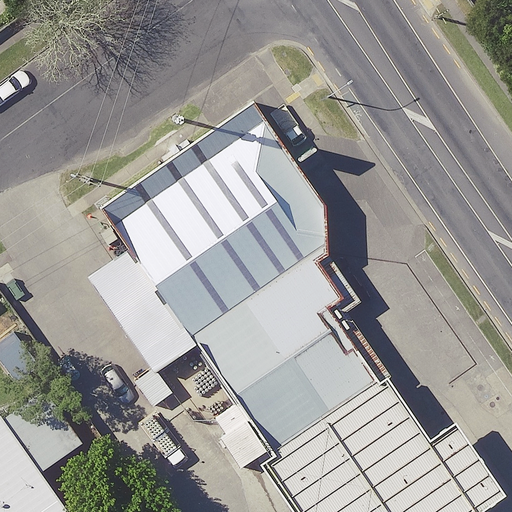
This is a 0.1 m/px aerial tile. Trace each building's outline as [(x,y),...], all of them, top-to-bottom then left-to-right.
[(125,246),(188,334),(316,243),(326,205),(250,98),(97,206),(125,246)] [(194,345),(270,449),(380,373),(339,316),(358,302),(316,243),(188,334),(194,345)] [(194,345),(125,246),(85,273),(154,372),(194,345)] [(270,449),(254,460),(291,511),(473,511),(501,493),(452,424),(428,441),(380,373),(270,449)] [(0,416),(0,511),(72,511),(44,471),(85,443),(47,388),(2,419),(0,416)]
